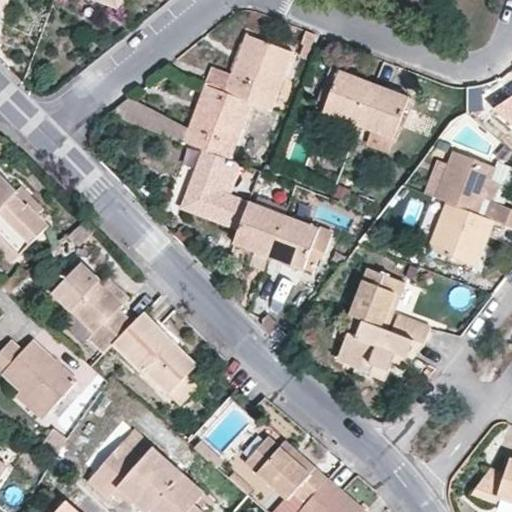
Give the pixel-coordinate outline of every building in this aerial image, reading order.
[(317,34),(306,30),(297,55),(307,58),(317,34)] [(294,51),(249,34),(233,73),(226,91),(252,101),(272,108),(286,71),(294,51)] [(226,91),(233,73),(214,66),(207,83),(226,91)] [(326,111),(360,124),(375,83),(342,70),(326,111)] [(204,148),(230,159),(252,101),(226,91),(207,83),(190,128),(185,141),(204,148)] [(360,124),(395,138),(411,96),(375,83),(360,124)] [(133,95),(112,112),(185,141),(190,128),(133,95)] [(240,230),(251,201),(219,189),(230,159),(204,148),(182,207),(240,230)] [(451,163),(438,197),(447,201),(477,212),(490,180),(496,165),(456,150),(451,163)] [(427,193),(438,197),(451,163),(440,159),(427,193)] [(496,165),(490,180),(501,184),(495,200),(506,204),(511,187),(511,165),(498,160),(496,165)] [(0,229),(23,253),(49,226),(39,214),(28,204),(26,206),(15,194),(19,189),(0,169),(0,229)] [(501,184),(490,180),(477,212),(486,215),(492,199),(495,200),(501,184)] [(39,214),(46,208),(24,185),(19,189),(15,194),(26,206),(28,204),(39,214)] [(511,225),(511,205),(506,204),(495,200),(492,199),(486,215),(496,220),(511,225)] [(236,243),(271,256),(286,214),(251,201),(240,230),(236,243)] [(447,201),(430,248),(478,265),(496,220),(486,215),(477,212),(447,201)] [(286,214),(271,256),(314,272),(319,257),(324,259),(333,231),(286,214)] [(0,229),(0,248),(13,262),(23,253),(0,229)] [(120,309),(126,303),(104,282),(81,260),(52,289),(74,310),(70,315),(106,352),(114,343),(115,343),(134,322),(120,309)] [(365,319),(388,328),(406,281),(370,268),(352,313),(365,319)] [(235,275),(225,271),(221,282),(229,289),(235,275)] [(126,303),(131,297),(110,276),(104,282),(126,303)] [(188,374),(198,363),(145,311),(134,322),(115,343),(118,346),(168,393),(170,392),(188,374)] [(425,342),(431,326),(400,314),(393,330),(425,342)] [(357,364),(360,354),(373,359),(369,369),(368,372),(387,379),(398,350),(414,356),(425,342),(393,330),(388,328),(365,319),(358,334),(350,331),(340,358),(357,364)] [(0,352),(0,366),(23,387),(49,412),(77,380),(33,339),(23,349),(12,339),(0,352)] [(297,355),(302,348),(292,339),(285,347),(297,355)] [(369,369),(373,359),(360,354),(357,364),(369,369)] [(199,385),(188,374),(170,392),(182,404),(199,385)] [(23,387),(16,395),(43,419),(49,412),(23,387)] [(58,453),(71,435),(56,426),(44,445),(58,453)] [(77,455),(89,466),(114,437),(101,426),(77,455)] [(154,446),(156,444),(137,428),(126,441),(145,456),(154,446)] [(317,466),(312,471),(282,446),(270,435),(248,460),(289,498),(291,496),(296,489),(308,501),(330,476),(317,466)] [(287,439),(282,446),(312,471),(317,466),(287,439)] [(154,446),(145,456),(126,441),(91,480),(110,497),(119,486),(148,511),(152,509),(155,511),(197,511),(202,506),(198,501),(206,492),(200,486),(154,446)] [(511,458),(507,471),(493,467),(475,491),(496,499),(499,493),(511,497),(511,458)] [(366,511),(368,510),(330,476),(308,501),(302,507),(298,511),(366,511)] [(291,496),(289,498),(280,507),(275,503),(271,509),(274,511),(298,511),(302,507),(291,496)] [(75,511),(65,503),(55,511),(75,511)]
